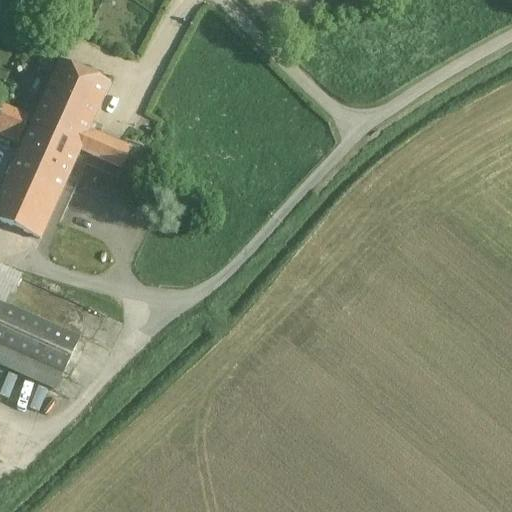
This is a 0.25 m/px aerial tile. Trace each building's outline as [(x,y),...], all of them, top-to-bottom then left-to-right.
[(72,38),(51,28),(45,40),(66,50),(72,38)] [(45,40),(40,50),(61,60),(66,50),(45,40)] [(111,85),(60,62),(33,123),(30,130),(81,153),(90,132),(111,85)] [(33,123),(3,109),(0,115),(0,145),(19,154),(30,130),(33,123)] [(81,153),(30,130),(19,154),(0,197),(0,224),(40,243),(81,153)] [(132,150),(90,132),(81,153),(123,170),(132,150)] [(0,301),(10,306),(25,273),(0,261),(0,301)] [(0,366),(55,391),(82,337),(10,306),(0,301),(0,366)]
